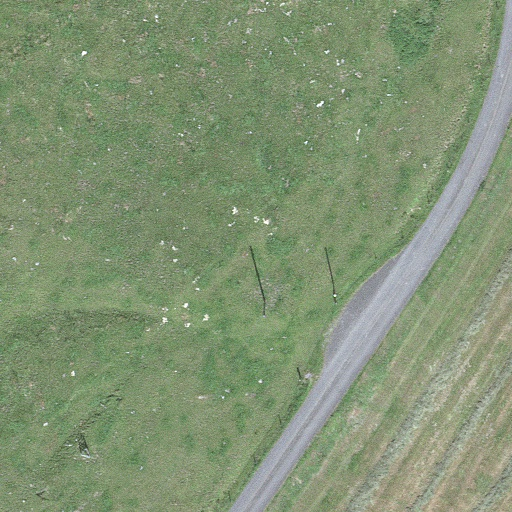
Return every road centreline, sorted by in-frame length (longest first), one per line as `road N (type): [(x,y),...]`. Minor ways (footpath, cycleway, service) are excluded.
road 1 (track): [(24,511),(61,459),(189,329),(370,120),(450,0)]
road 2 (unclassified): [(246,511),(443,226),(487,142),(511,61)]
